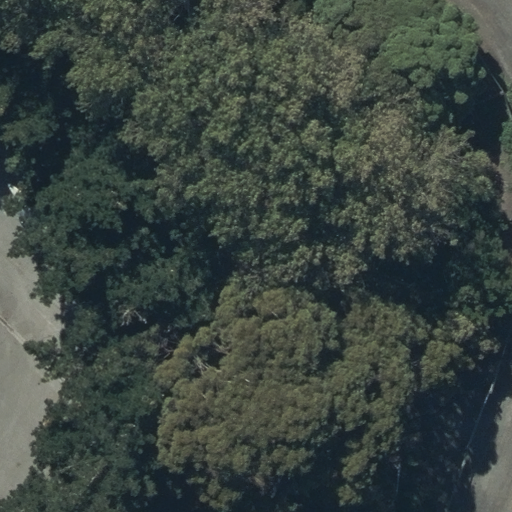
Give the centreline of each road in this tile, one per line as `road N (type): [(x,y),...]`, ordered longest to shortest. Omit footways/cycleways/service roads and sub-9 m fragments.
road 1 (track): [(189,511),(255,343),(254,259),(109,24),(77,0)]
road 2 (track): [(462,511),(461,472),(405,403),(254,259)]
